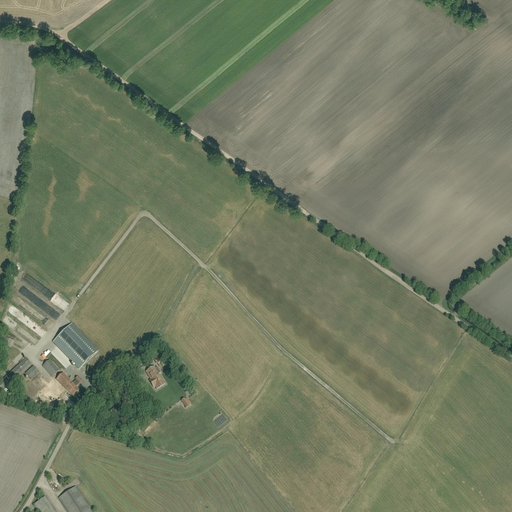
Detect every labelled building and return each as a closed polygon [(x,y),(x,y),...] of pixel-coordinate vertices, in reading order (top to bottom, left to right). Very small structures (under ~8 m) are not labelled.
[(29,298),(33,292),(29,289),(25,295),(29,298)] [(71,325),(53,343),(79,369),(97,352),(71,325)] [(12,345),(16,338),(5,332),(2,339),(12,345)] [(159,352),(152,356),(159,367),(163,365),(163,364),(167,362),(164,358),(163,359),(159,352)] [(5,369),(12,361),(8,357),(7,358),(4,355),(1,359),(2,360),(0,362),(2,363),(1,365),(5,369)] [(0,388),(2,391),(31,364),(26,358),(0,382),(0,388)] [(52,377),(59,371),(50,360),(43,366),(52,377)] [(31,380),(39,373),(33,366),(25,374),(31,380)] [(146,372),(150,380),(149,381),(150,383),(154,388),(155,387),(157,389),(165,384),(159,374),(160,373),(157,368),(155,369),(154,367),(146,372)] [(56,380),(63,387),(67,391),(67,390),(73,396),(79,391),(73,384),(74,384),(63,373),(56,380)] [(134,383),(139,389),(142,386),(141,384),(144,382),(140,378),(134,383)] [(187,409),(190,406),(185,399),(182,401),(187,409)] [(154,425),(156,423),(151,419),(149,421),(141,430),(145,433),(145,434),(153,425),(154,425)] [(67,511),(92,511),(76,487),(58,498),(67,511)] [(52,511),(43,499),(35,505),(39,511),(52,511)]
